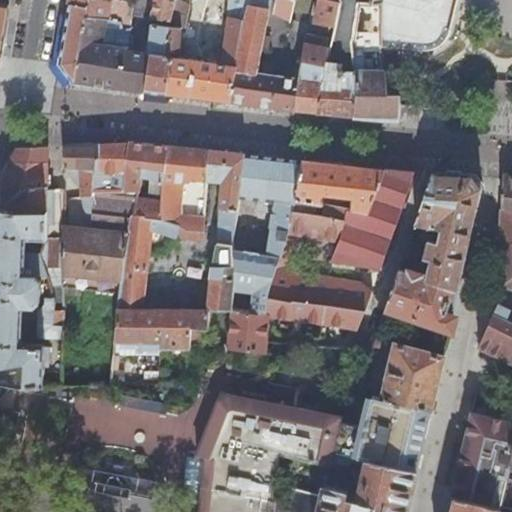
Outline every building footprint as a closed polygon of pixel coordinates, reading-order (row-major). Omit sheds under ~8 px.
[(68,80),(70,80),(82,17),(103,20),(108,0),(66,0),(56,64),(61,71),(68,80)] [(225,100),(245,0),(223,0),(223,8),(213,7),(211,14),(217,16),(216,21),(221,22),(216,62),(175,55),(178,26),(180,26),(182,8),(183,2),(181,0),(169,0),(169,4),(165,19),(163,24),(161,24),(160,54),(169,55),(161,92),(180,95),(186,95),(209,98),(225,100)] [(296,108),(312,110),(328,37),(308,33),(303,32),(295,76),(268,73),(269,63),(254,61),(257,46),(260,34),(266,0),(245,0),(225,100),(237,101),(246,102),(263,104),(296,108)] [(272,0),(270,12),(287,20),(290,0),(272,0)] [(329,0),(315,0),(310,23),(330,26),(335,1),(329,0)] [(330,112),(350,114),(354,87),(350,38),(357,2),(347,0),(336,0),(336,1),(335,1),(330,26),(328,37),(312,110),(330,112)] [(377,43),(377,45),(414,47),(419,47),(424,46),(429,44),(434,41),(438,37),(441,33),(444,28),(445,24),(448,12),(451,0),(369,0),(369,1),(369,3),(379,3),(377,43)] [(511,0),(451,0),(448,12),(511,27),(511,0)] [(393,118),(394,104),(395,98),(395,93),(382,93),(377,45),(377,43),(379,3),(369,3),(369,1),(357,2),(350,38),(354,87),(350,114),(370,116),(387,118),(393,118)] [(120,87),(140,90),(145,51),(144,51),(123,48),(123,46),(114,44),(97,42),(102,24),(103,20),(82,17),(70,80),(88,83),(114,86),(120,87)] [(152,91),(161,92),(169,55),(160,54),(161,24),(145,22),(144,51),(145,51),(140,90),(152,91)] [(116,26),(102,24),(97,42),(114,44),(116,26)] [(114,44),(123,46),(125,27),(116,26),(114,44)] [(260,34),(257,46),(264,47),(267,35),(260,34)] [(125,173),(130,140),(120,141),(112,141),(99,142),(93,187),(111,188),(113,172),(125,173)] [(206,179),(209,149),(196,147),(186,146),(161,144),(150,143),(130,140),(125,173),(124,182),(123,188),(136,190),(137,190),(140,176),(155,178),(152,197),(135,195),(132,211),(159,215),(179,223),(185,226),(203,227),(206,179)] [(93,187),(99,142),(81,142),(76,142),(62,143),(63,165),(74,181),(81,186),(81,193),(92,191),(93,187)] [(217,150),(209,149),(206,179),(214,180),(222,181),(217,241),(214,261),(213,261),(209,307),(230,307),(232,288),(233,278),(233,250),(232,242),(239,196),(245,153),(234,151),(217,150)] [(261,154),(245,153),(239,196),(257,198),(295,202),(295,199),(302,159),(261,154)] [(14,210),(45,211),(44,232),(42,239),(39,251),(43,264),(61,265),(61,248),(62,224),(64,187),(47,187),(47,159),(9,158),(1,172),(0,204),(0,208),(12,208),(14,210)] [(339,162),(302,159),(295,199),(315,202),(322,203),(325,191),(354,197),(351,209),(369,212),(375,191),(377,192),(384,168),(339,162)] [(397,169),(384,168),(377,192),(375,191),(369,212),(351,209),(347,208),(336,241),(329,260),(331,260),(353,263),(352,268),(366,270),(367,265),(380,267),(414,171),(401,170),(397,169)] [(373,342),(386,345),(387,343),(394,324),(400,312),(449,329),(481,187),(471,174),(452,173),(432,172),(414,223),(438,229),(435,241),(428,238),(421,260),(429,263),(424,276),(399,268),(373,342)] [(494,307),(477,346),(511,362),(511,174),(509,174),(501,173),(499,209),(498,237),(498,241),(500,241),(499,285),(511,288),(511,321),(502,317),(503,316),(503,315),(504,314),(505,313),(505,312),(505,311),(505,310),(505,309),(504,309),(504,308),(503,307),(502,307),(502,306),(501,306),(500,306),(499,306),(498,306),(498,307),(497,307),(496,307),(496,308),(494,307)] [(118,292),(132,211),(135,195),(136,190),(123,188),(117,188),(111,188),(93,187),(92,191),(87,228),(62,224),(61,248),(61,265),(61,283),(118,292)] [(295,202),(257,198),(255,209),(274,211),(267,254),(233,250),(233,278),(232,288),(252,289),(250,308),(267,310),(269,294),(269,291),(279,256),(281,250),(285,243),(287,236),(290,231),(295,202)] [(295,199),(295,202),(290,231),(336,241),(347,208),(324,204),(322,213),(313,211),(315,202),(295,199)] [(39,300),(40,281),(34,274),(46,275),(43,264),(39,251),(25,251),(25,238),(42,239),(44,232),(45,211),(14,210),(12,208),(0,208),(0,363),(24,361),(23,382),(42,382),(43,360),(49,360),(49,345),(43,345),(43,342),(21,341),(23,305),(34,306),(39,300)] [(202,232),(203,227),(185,226),(179,223),(159,215),(132,211),(118,292),(113,350),(156,351),(156,339),(158,340),(158,344),(189,345),(190,324),(204,324),(205,307),(143,307),(153,230),(177,237),(196,240),(199,238),(201,235),(202,232)] [(288,253),(281,250),(279,256),(269,291),(269,294),(267,310),(268,310),(356,327),(371,288),(360,282),(334,278),(294,270),(293,260),(286,258),(288,253)] [(61,336),(61,324),(50,323),(50,321),(50,316),(51,315),(51,309),(51,307),(52,295),(45,295),(44,304),(38,311),(37,335),(61,336)] [(61,307),(51,307),(51,309),(51,315),(50,316),(50,321),(50,323),(61,324),(61,307)] [(250,308),(230,307),(227,343),(265,347),(268,310),(267,310),(250,308)] [(394,345),(381,395),(431,406),(444,354),(395,341),(394,345)] [(74,382),(56,382),(56,391),(74,391),(74,382)] [(177,382),(158,382),(157,388),(184,395),(187,385),(177,382)] [(380,396),(370,394),(363,426),(338,421),(339,414),(282,401),(235,391),(228,391),(223,392),(218,395),(215,400),(195,452),(205,454),(204,466),(203,476),(200,511),(272,511),(275,481),(277,451),(282,452),(330,464),(332,459),(334,449),(368,457),(368,460),(416,471),(431,407),(431,406),(381,395),(380,396)] [(511,420),(471,410),(470,416),(451,494),(500,506),(509,466),(511,466),(511,420)] [(275,481),(272,511),(406,511),(416,471),(368,460),(368,457),(334,449),(332,459),(349,462),(349,459),(367,463),(364,473),(355,471),(353,482),(362,484),(359,497),(347,494),(348,488),(326,483),(323,495),(275,481)] [(102,496),(157,507),(164,471),(55,451),(48,486),(102,496)] [(498,511),(500,506),(451,494),(446,511),(498,511)]
